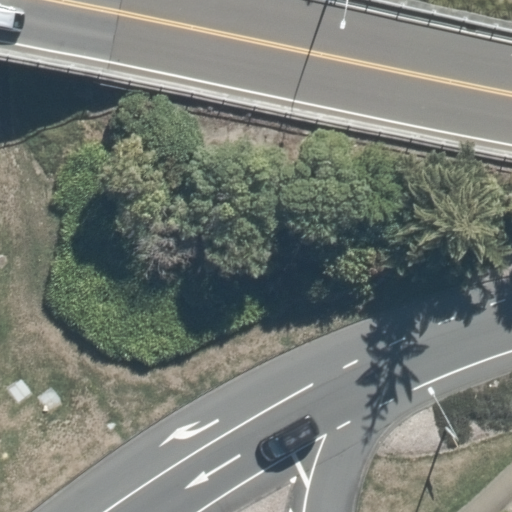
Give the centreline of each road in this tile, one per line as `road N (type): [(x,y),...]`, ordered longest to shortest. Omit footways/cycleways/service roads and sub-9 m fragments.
road 1 (secondary): [(53,0),(511,94)]
road 2 (secondary): [(391,347),(233,427),(109,511)]
road 3 (residential): [(391,347),(330,511)]
road 4 (secondary): [(511,303),(391,347)]
